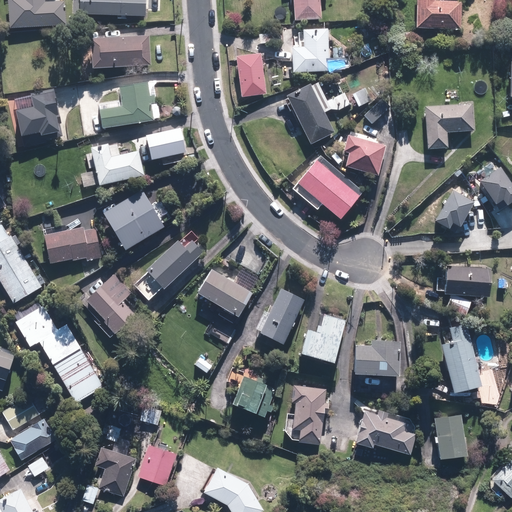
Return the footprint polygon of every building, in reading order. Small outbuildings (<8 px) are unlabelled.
[(8,0),(10,28),(67,25),(65,0),(46,1),(45,0),(8,0)] [(145,0),(79,0),(79,15),(145,17),(145,0)] [(292,0),(295,22),(321,20),(319,0),(292,0)] [(461,2),(433,1),(433,0),(416,0),(416,28),(460,30),(461,2)] [(302,30),(303,47),(291,48),(292,73),(329,71),(327,29),(302,30)] [(280,32),(258,33),(259,43),(280,42),(280,32)] [(410,32),(399,33),(400,44),(411,43),(410,32)] [(91,40),(92,69),(150,65),(149,36),(91,40)] [(266,95),(260,53),(236,56),(242,98),(266,95)] [(154,121),(151,104),(157,103),(154,82),(119,87),(121,100),(98,103),(102,128),(154,121)] [(309,84),(285,97),(310,144),(334,132),(309,84)] [(364,87),(350,96),(358,108),(372,100),(364,87)] [(22,137),(40,133),(41,136),(60,132),(54,103),(57,103),(54,89),(31,94),(33,107),(16,110),(22,137)] [(364,115),(372,123),(389,107),(381,99),(364,115)] [(447,148),(446,133),(473,131),(471,104),(424,107),(427,149),(447,148)] [(181,127),(146,134),(151,159),(186,152),(181,127)] [(345,166),(377,175),(385,146),(347,135),(342,152),(348,153),(345,166)] [(108,144),(90,148),(96,170),(81,174),(84,187),(99,184),(99,185),(144,175),(138,150),(120,155),(117,143),(108,146),(108,144)] [(76,144),(57,150),(61,163),(80,157),(76,144)] [(316,160),(296,183),(340,219),(359,195),(316,160)] [(478,181),(494,204),(501,199),(505,206),(511,201),(511,186),(498,167),(478,181)] [(142,190),(103,213),(124,250),(163,227),(142,190)] [(459,226),(472,202),(451,190),(434,220),(448,228),(451,222),(459,226)] [(0,280),(14,303),(42,287),(11,236),(9,237),(0,221),(0,209),(6,206),(0,196),(0,280)] [(95,229),(84,231),(83,227),(45,234),(51,263),(101,253),(95,229)] [(192,240),(185,247),(178,240),(147,270),(163,288),(203,252),(192,240)] [(446,266),(444,294),(488,296),(489,269),(446,266)] [(237,316),(251,293),(211,269),(197,293),(237,316)] [(131,293),(114,274),(86,298),(115,332),(135,315),(123,300),(131,293)] [(283,343),(304,299),(280,288),(259,332),(283,343)] [(81,347),(66,324),(58,329),(43,305),(16,321),(32,346),(40,342),(53,364),(81,347)] [(307,329),(300,353),(333,362),(345,320),(325,314),(319,332),(307,329)] [(449,328),(452,341),(441,344),(452,391),(480,385),(466,324),(449,328)] [(398,375),(399,341),(370,340),(370,345),(355,345),(353,373),(398,375)] [(75,402),(103,387),(83,350),(55,365),(75,402)] [(0,355),(0,374),(7,377),(13,359),(0,355)] [(243,376),(232,404),(264,416),(275,389),(243,376)] [(318,444),(326,389),(297,385),(291,428),(299,429),(298,441),(318,444)] [(2,412),(12,430),(39,414),(28,397),(2,412)] [(162,412),(142,407),(138,422),(158,428),(162,412)] [(405,423),(364,410),(355,438),(409,454),(415,434),(403,431),(405,423)] [(112,414),(104,437),(117,442),(126,419),(112,414)] [(466,455),(460,414),(433,418),(439,459),(466,455)] [(22,459),(57,438),(45,419),(10,440),(22,459)] [(165,487),(176,454),(149,445),(138,478),(165,487)] [(123,496),(135,457),(100,446),(94,465),(105,468),(98,488),(123,496)] [(0,473),(8,469),(0,454),(0,473)] [(42,456),(27,465),(34,478),(49,469),(42,456)] [(510,498),(511,495),(511,456),(490,480),(510,498)] [(247,483),(216,467),(203,492),(228,505),(231,511),(259,511),(263,510),(247,483)] [(98,486),(87,483),(82,500),(93,503),(98,486)] [(33,511),(20,488),(0,498),(0,506),(3,511),(33,511)]
